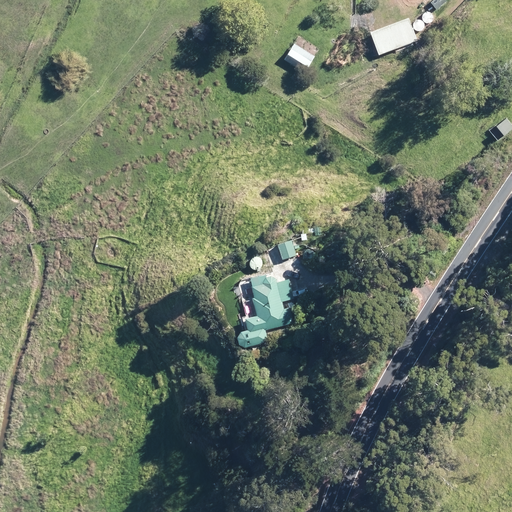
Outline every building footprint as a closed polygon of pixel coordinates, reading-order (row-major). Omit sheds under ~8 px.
[(448,2),(445,0),(433,0),(413,25),(422,33),(448,2)] [(416,42),(407,19),(368,34),(377,57),(416,42)] [(304,73),(320,51),(299,36),(283,59),(304,73)] [(511,129),(511,128),(505,119),(492,130),(499,140),(511,129)] [(290,240),(277,244),(282,261),(295,257),(290,240)] [(247,280),(250,290),(247,291),(254,321),(246,323),(248,331),(235,334),(239,350),(268,343),(265,330),(293,323),(289,307),(284,309),(282,302),(294,299),(289,280),(275,284),(272,273),(247,280)]
